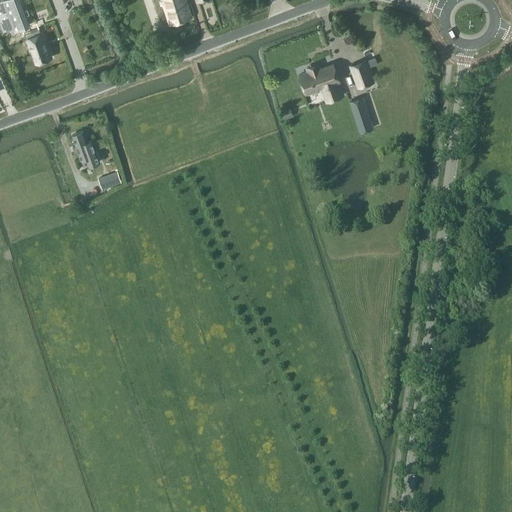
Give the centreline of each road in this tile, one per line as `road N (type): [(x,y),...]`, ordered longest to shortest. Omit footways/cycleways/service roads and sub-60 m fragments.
road 1 (tertiary): [(405,511),(468,43)]
road 2 (unclassified): [(0,125),(327,0)]
